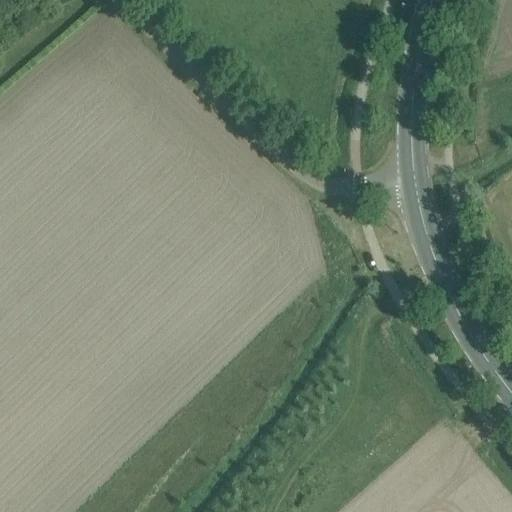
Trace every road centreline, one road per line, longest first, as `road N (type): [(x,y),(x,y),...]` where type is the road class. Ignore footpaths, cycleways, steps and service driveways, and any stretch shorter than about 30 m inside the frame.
road 1 (unclassified): [(118,0),(298,168),(326,184),(416,178)]
road 2 (track): [(271,511),(317,441),(357,399),(371,322),(398,296)]
road 3 (secondary): [(511,388),(470,339),(426,232),(416,178)]
road 4 (secondary): [(416,178),(412,90),(437,0)]
